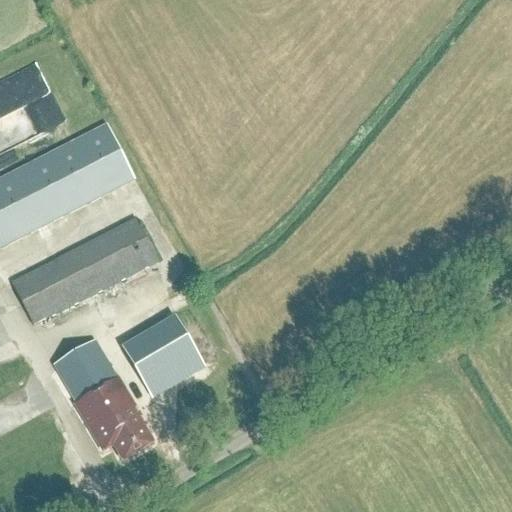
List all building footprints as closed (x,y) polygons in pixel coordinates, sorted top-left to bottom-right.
[(23,144),(81,118),(55,61),(6,83),(20,115),(12,119),(23,144)] [(0,122),(0,135),(6,148),(21,141),(9,118),(0,122)] [(0,181),(0,249),(134,182),(106,127),(0,181)] [(11,284),(33,327),(158,264),(135,220),(11,284)] [(14,312),(15,312),(8,294),(0,297),(0,340),(3,348),(24,340),(14,312)] [(204,370),(176,322),(125,354),(152,400),(204,370)] [(95,345),(91,346),(54,369),(67,391),(107,366),(95,345)] [(118,383),(107,366),(67,391),(76,407),(77,406),(101,446),(115,438),(126,457),(154,440),(120,382),(118,383)] [(223,366),(205,375),(212,388),(230,378),(223,366)] [(0,435),(47,412),(36,389),(0,406),(0,435)]
